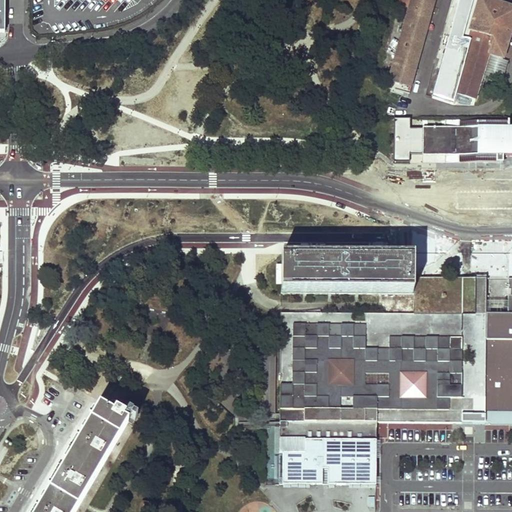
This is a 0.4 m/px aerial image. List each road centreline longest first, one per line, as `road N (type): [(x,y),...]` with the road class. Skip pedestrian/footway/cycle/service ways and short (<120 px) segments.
road 1 (unclassified): [(12,399),(86,280),(136,244),(386,235),(435,242),(461,228)]
road 2 (tertiary): [(461,228),(311,182),(18,179)]
road 3 (residential): [(18,179),(15,296),(0,356)]
road 4 (residential): [(178,0),(121,41),(15,52)]
road 5 (residential): [(13,410),(45,422),(49,432),(46,456),(13,511)]
road 6 (tertiary): [(18,179),(15,52)]
